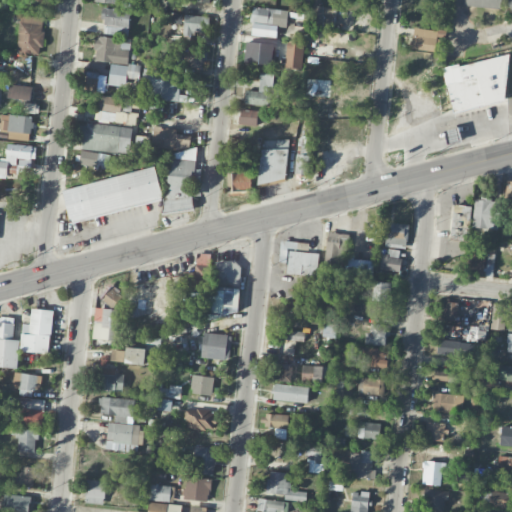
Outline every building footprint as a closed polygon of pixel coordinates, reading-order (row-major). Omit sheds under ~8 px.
[(463,0),(463,5),(501,9),(501,0),(463,0)] [(128,35),(131,10),(102,7),(101,18),(105,19),(103,33),(128,35)] [(251,22),(287,26),(288,10),(253,7),(251,22)] [(335,7),(315,7),(314,26),(334,27),(335,7)] [(210,17),(185,14),(183,35),(194,36),(195,30),(208,32),(210,17)] [(18,53),(42,54),(43,16),(19,16),(18,53)] [(439,51),(440,38),(412,35),(411,48),(439,51)] [(130,39),(95,38),(94,62),(129,63),(130,39)] [(272,64),(273,43),(246,42),(245,63),(272,64)] [(301,69),(304,44),(288,42),(285,67),(301,69)] [(183,66),(201,67),(202,49),(185,48),(183,66)] [(125,86),(126,78),(136,79),(138,66),(110,63),(108,84),(125,86)] [(484,103),(479,76),(463,80),(459,64),(443,67),(452,110),(484,103)] [(178,100),(178,72),(148,71),(147,94),(160,95),(160,100),(178,100)] [(106,74),(87,72),(86,90),(98,91),(99,80),(106,81),(106,74)] [(258,91),(245,90),(244,103),(271,106),(274,74),(260,73),(258,91)] [(33,87),(9,83),(7,97),(30,100),(33,87)] [(121,97),(101,96),(100,111),(113,112),(113,121),(119,121),(121,97)] [(262,117),(263,111),(241,109),(239,124),(256,126),(258,117),(262,117)] [(8,130),(8,139),(31,140),(31,115),(1,115),(0,130),(8,130)] [(81,149),(130,154),(132,128),(84,123),(81,149)] [(191,135),(177,134),(177,128),(154,127),(153,147),(190,149),(191,135)] [(447,144),(461,142),(459,128),(445,130),(447,144)] [(288,139),(276,139),(276,149),(260,149),(259,181),(286,182),(288,139)] [(0,160),(0,174),(16,175),(17,157),(35,158),(36,145),(7,144),(6,161),(0,160)] [(79,164),(97,166),(99,152),(81,149),(79,164)] [(307,174),(308,155),(296,154),(295,173),(307,174)] [(194,159),(170,158),(168,186),(193,186),(194,159)] [(62,188),(69,221),(163,201),(155,168),(62,188)] [(251,188),(251,173),(227,173),(228,189),(251,188)] [(500,200),(475,200),(474,229),(499,230),(500,200)] [(470,206),(452,205),(451,237),(469,238),(470,206)] [(387,246),(407,247),(408,224),(388,223),(387,246)] [(344,233),(327,233),(326,265),(342,266),(344,233)] [(309,242),(280,241),(280,261),(287,261),(288,249),(308,250),(309,242)] [(402,250),(384,248),(381,269),(399,271),(402,250)] [(319,252),(288,250),(287,273),(318,275),(319,252)] [(210,253),(197,253),(195,279),(209,279),(210,253)] [(466,253),(465,271),(484,272),(484,253),(466,253)] [(486,269),(493,269),(494,253),(487,253),(486,269)] [(345,274),(373,276),(374,260),(345,259),(345,274)] [(371,299),(386,302),(389,282),(374,280),(371,299)] [(123,293),(110,286),(102,300),(116,308),(123,293)] [(209,288),(209,314),(239,313),(238,287),(209,288)] [(187,310),(178,310),(177,293),(167,294),(168,314),(178,314),(178,320),(188,320),(187,310)] [(207,319),(207,302),(208,302),(208,293),(199,293),(200,308),(202,308),(202,319),(207,319)] [(457,315),(457,302),(445,301),(444,314),(457,315)] [(505,330),(507,304),(493,303),(490,329),(505,330)] [(50,353),(52,310),(31,308),(31,324),(22,324),(20,351),(50,353)] [(93,338),(116,341),(119,310),(103,308),(102,321),(94,320),(93,338)] [(0,366),(18,368),(20,340),(12,340),(13,318),(0,317),(0,366)] [(387,345),(389,325),(371,323),(370,332),(366,332),(365,344),(387,345)] [(304,340),(304,331),(280,330),(279,340),(304,340)] [(230,359),(231,334),(203,333),(202,358),(230,359)] [(475,343),(438,339),(437,354),(474,357),(475,343)] [(145,365),(146,349),(126,347),(126,350),(112,349),(111,361),(145,365)] [(388,348),(359,347),(358,366),(387,367),(388,348)] [(292,381),(292,364),(272,363),(271,380),(292,381)] [(301,381),(325,382),(326,366),(302,365),(301,381)] [(511,366),(500,365),(498,380),(511,380),(511,366)] [(124,371),(103,369),(101,390),(122,392),(124,371)] [(469,372),(434,371),(434,382),(468,383),(469,372)] [(41,395),(42,375),(20,374),(19,394),(41,395)] [(215,377),(193,374),(190,392),(212,395),(215,377)] [(383,393),(383,378),(359,378),(358,393),(383,393)] [(308,386),(274,384),(273,400),(307,402),(308,386)] [(159,396),(176,396),(176,387),(160,386),(159,396)] [(432,411),(462,412),(463,394),(433,393),(432,411)] [(134,399),(100,397),(99,414),(115,415),(115,422),(133,423),(134,399)] [(12,425),(43,426),(44,399),(13,398),(12,425)] [(171,411),(172,399),(158,398),(157,409),(171,411)] [(370,415),(371,407),(356,406),(355,415),(370,415)] [(215,429),(215,410),(185,409),(185,428),(215,429)] [(288,428),(289,414),(267,414),(266,427),(288,428)] [(380,423),(357,422),(357,438),(379,438),(380,423)] [(443,441),(443,422),(426,422),(425,440),(443,441)] [(141,445),(142,424),(108,423),(107,449),(125,450),(126,444),(141,445)] [(511,426),(501,426),(500,445),(511,445),(511,426)] [(18,451),(37,451),(38,430),(12,429),(12,436),(18,436),(18,451)] [(214,475),(215,447),(194,446),(194,460),(197,460),(197,474),(214,475)] [(321,472),(323,447),(308,446),(306,472),(321,472)] [(373,452),(350,451),(350,478),(372,478),(373,452)] [(497,469),(511,470),(511,456),(498,456),(497,469)] [(443,461),(423,461),(423,484),(442,485),(443,461)] [(34,485),(35,467),(22,466),(21,474),(13,473),(13,484),(34,485)] [(287,473),(269,470),(266,492),(285,495),(285,499),(305,501),(307,492),(290,490),(291,482),(286,481),(287,473)] [(209,501),(210,478),(186,477),(185,500),(209,501)] [(328,490),(343,490),(343,479),(329,478),(328,490)] [(104,504),(107,482),(87,479),(84,502),(104,504)] [(149,499),(170,502),(172,486),(151,484),(149,499)] [(440,511),(447,511),(446,489),(424,490),(424,511),(440,511)] [(352,491),(350,511),(368,511),(370,492),(352,491)] [(490,506),(511,507),(511,494),(491,493),(490,506)] [(3,511),(30,511),(31,496),(4,495),(3,511)] [(269,511),(286,511),(288,501),(258,499),(257,511),(269,511)] [(147,511),(180,511),(181,504),(148,502),(147,511)]
